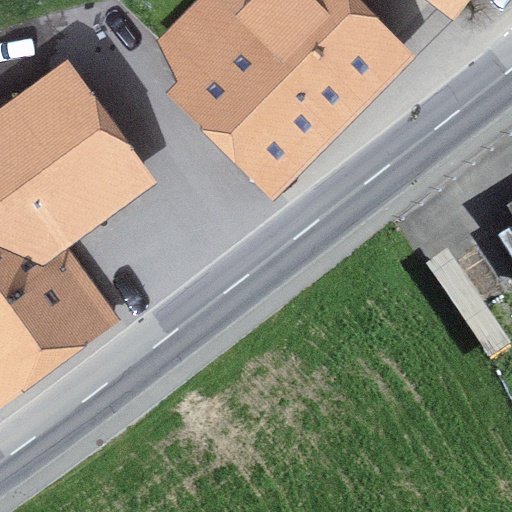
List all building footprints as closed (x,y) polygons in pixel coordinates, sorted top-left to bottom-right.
[(384,50),(334,0),(209,0),(164,45),(191,104),(275,186),(295,166),(281,152),(384,50)] [(0,127),(0,380),(105,304),(30,203),(47,191),(0,127)] [(210,183),(176,137),(143,161),(163,187),(177,207),(210,183)] [(146,199),(163,187),(143,161),(137,154),(118,168),(127,180),(99,201),(114,221),(146,198),(146,199)] [(511,297),(503,282),(511,277),(511,246),(497,221),(455,245),(509,340),(511,338),(511,297)]
